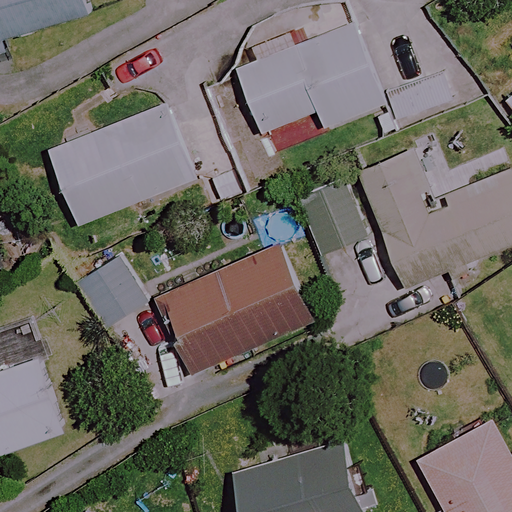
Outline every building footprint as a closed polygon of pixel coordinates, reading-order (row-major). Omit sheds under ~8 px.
[(0,0),(0,54),(11,51),(8,39),(94,14),(90,0),(0,0)] [(391,102),(358,19),(241,66),(267,130),(322,108),(329,126),(391,102)] [(201,176),(171,102),(54,150),(84,224),(201,176)] [(451,268),(455,279),(478,270),(474,259),(511,244),(511,172),(439,201),(419,151),(365,172),(410,284),(451,268)] [(382,232),(361,179),(303,201),(324,254),(382,232)] [(318,318),(283,242),(163,297),(198,373),(318,318)] [(149,303),(125,258),(81,281),(106,327),(149,303)] [(68,432),(44,358),(0,371),(0,442),(0,443),(4,453),(68,432)] [(511,511),(511,441),(500,418),(425,457),(452,511),(511,511)] [(373,511),(349,436),(239,470),(252,511),(373,511)]
